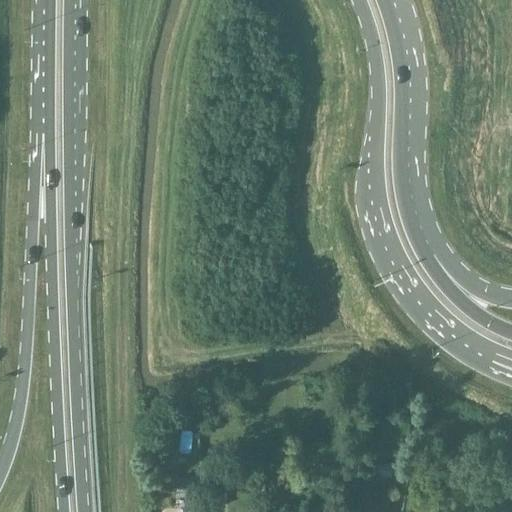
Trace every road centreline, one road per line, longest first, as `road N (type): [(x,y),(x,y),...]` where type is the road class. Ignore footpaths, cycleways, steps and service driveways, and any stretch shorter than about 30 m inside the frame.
road 1 (primary): [(82,511),(69,274),(68,0)]
road 2 (secondary): [(359,0),(376,58),(378,203),(386,232),(439,314),(495,353)]
road 3 (primary): [(47,135),(63,511)]
road 4 (primary): [(47,135),(19,401),(0,470)]
road 5 (secondary): [(426,261),(400,187),(399,61),(382,0)]
road 6 (primary): [(49,0),(47,135)]
